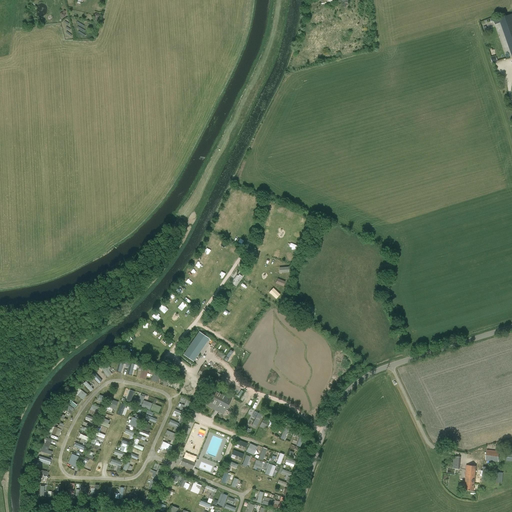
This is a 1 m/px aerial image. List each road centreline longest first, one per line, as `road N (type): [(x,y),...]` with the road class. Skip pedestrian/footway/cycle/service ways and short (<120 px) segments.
road 1 (track): [(238,511),(242,495),(150,455),(135,476),(72,476),(60,466),(71,427),(107,382),(120,378),(166,394),(169,407)]
road 2 (tertiary): [(295,511),(334,407),(357,382),(511,326)]
road 3 (track): [(323,432),(236,383),(205,352),(192,374)]
road 4 (track): [(170,465),(192,416),(270,447)]
